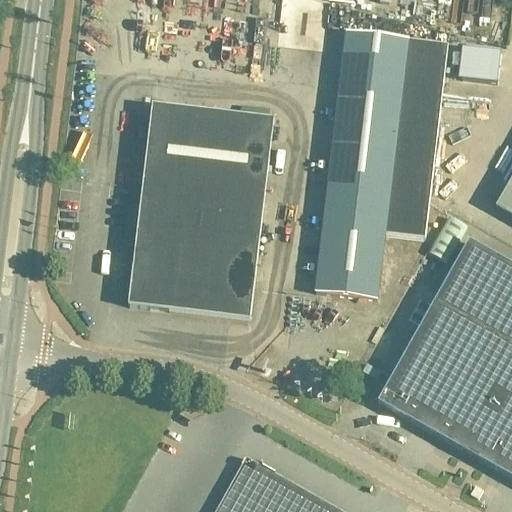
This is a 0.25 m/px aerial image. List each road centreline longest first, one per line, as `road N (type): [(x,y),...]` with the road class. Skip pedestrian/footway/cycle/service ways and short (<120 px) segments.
road 1 (unknown): [(249,397),(304,146),(293,115),(278,106),(172,78),(133,83),(114,110),(94,364)]
road 2 (unclassified): [(457,511),(249,397),(184,374),(12,354)]
road 3 (secondary): [(12,354),(35,152),(34,48)]
road 4 (secondary): [(34,48),(0,229)]
